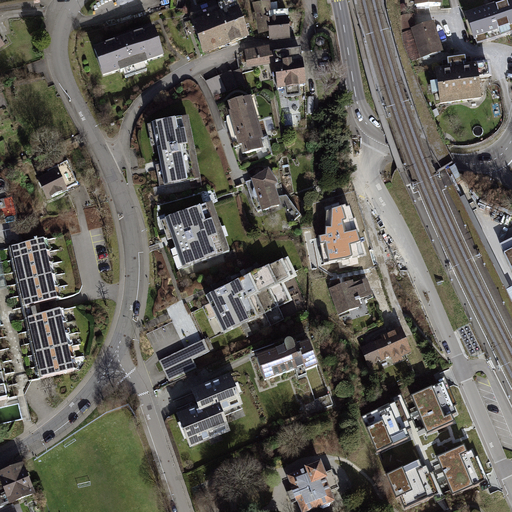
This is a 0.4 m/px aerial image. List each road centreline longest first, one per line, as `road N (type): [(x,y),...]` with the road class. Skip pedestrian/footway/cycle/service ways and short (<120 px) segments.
road 1 (residential): [(511,489),(410,252),(378,199),(370,169),(380,134)]
road 2 (residential): [(112,362),(127,325),(134,246),(114,170),(61,52),(77,0)]
road 3 (residential): [(112,362),(143,395),(183,511)]
road 4 (residential): [(0,461),(51,432),(112,362)]
road 5 (secondary): [(339,0),(360,112),(380,134)]
road 6 (secondary): [(380,134),(453,163),(499,157)]
